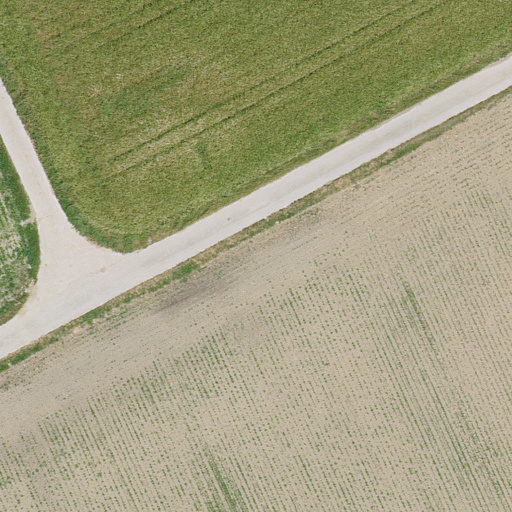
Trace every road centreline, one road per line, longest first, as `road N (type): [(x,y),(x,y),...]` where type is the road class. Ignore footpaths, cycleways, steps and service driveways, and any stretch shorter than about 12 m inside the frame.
road 1 (track): [(511,72),(0,341)]
road 2 (track): [(79,299),(0,124)]
